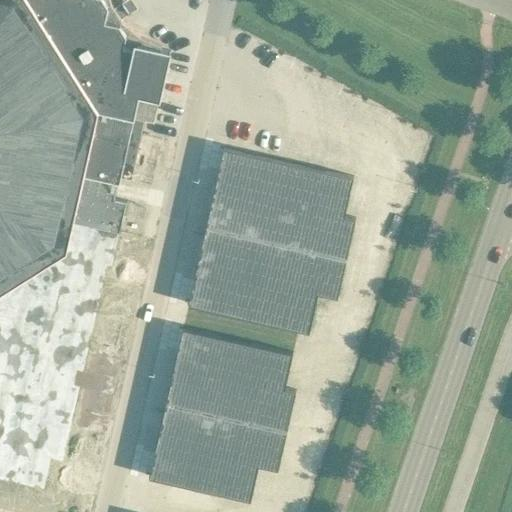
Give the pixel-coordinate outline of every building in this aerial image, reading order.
[(139,142),(138,142),(93,132),(93,131),(92,131),(91,133),(85,131),(89,115),(88,107),(20,0),(0,0),(0,281),(56,247),(61,240),(65,220),(74,222),(119,232),(126,201),(114,198),(119,177),(131,179),(139,142)] [(20,0),(88,107),(89,115),(85,131),(91,133),(92,131),(93,131),(93,132),(138,142),(139,142),(144,120),(154,122),(169,50),(168,50),(160,49),(161,45),(139,36),(123,22),(111,4),(109,0),(20,0)] [(206,225),(346,257),(347,254),(347,253),(354,222),(355,222),(356,217),(355,217),(364,179),(223,147),(206,225)] [(0,292),(0,482),(44,492),(51,461),(63,464),(106,268),(111,269),(119,232),(74,222),(67,250),(0,292)] [(346,257),(206,225),(188,304),(309,331),(318,292),(337,297),(336,297),(337,298),(338,293),(345,261),(346,261),(346,257)] [(182,327),(165,402),(287,429),(296,389),(295,389),(295,390),(284,387),(292,352),(182,327)] [(277,470),(287,429),(165,402),(149,476),(250,500),(258,464),(277,469),(277,470)]
